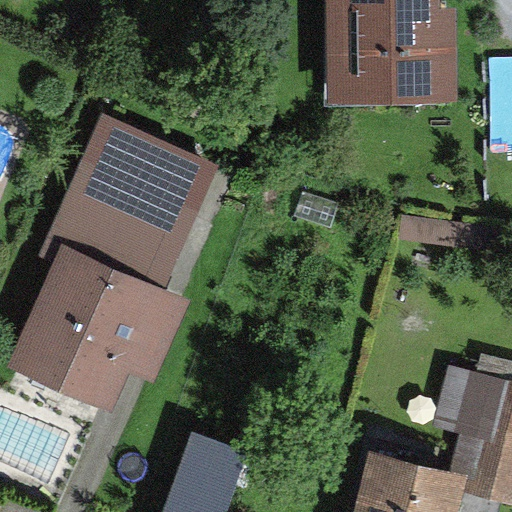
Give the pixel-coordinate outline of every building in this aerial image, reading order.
[(446,0),(333,0),(334,102),(468,102),(468,5),(446,5),(446,0)] [(511,57),(499,57),(501,140),(511,139),(511,57)] [(69,258),(23,363),(121,406),(138,368),(167,380),(202,299),(178,288),(189,262),(151,246),(167,210),(88,176),(55,252),(69,258)] [(463,468),(380,447),(363,511),(467,511),(474,487),(511,496),(511,377),(488,372),(463,468)] [(240,511),(262,446),(202,426),(173,511),(240,511)]
